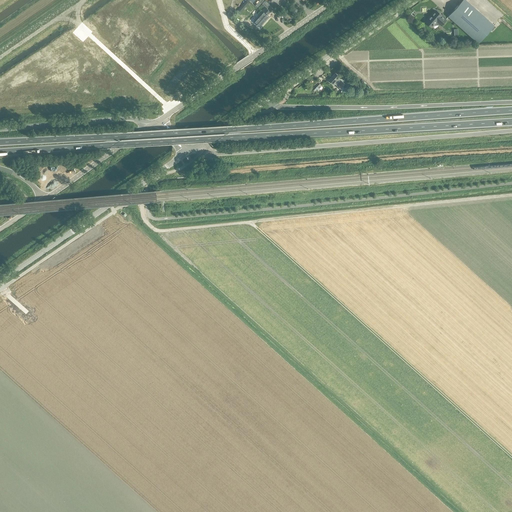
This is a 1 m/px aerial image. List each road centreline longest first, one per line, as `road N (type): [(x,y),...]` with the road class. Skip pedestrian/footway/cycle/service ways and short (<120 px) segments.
road 1 (motorway): [(511,110),(0,142)]
road 2 (motorway): [(0,152),(511,121)]
road 3 (track): [(511,456),(251,223),(157,230),(133,189)]
road 4 (track): [(511,150),(199,175),(176,170)]
road 5 (motorway): [(195,146),(213,154),(511,130)]
road 6 (motorway): [(511,103),(275,107),(266,98)]
road 7 (tertiary): [(0,281),(180,157)]
road 8 (tertiary): [(162,119),(335,0)]
road 9 (secondary): [(266,98),(410,0)]
road 10 (motorway): [(148,128),(128,118),(0,129)]
road 11 (track): [(61,17),(80,23),(172,111)]
road 12 (secondary): [(44,200),(148,128)]
